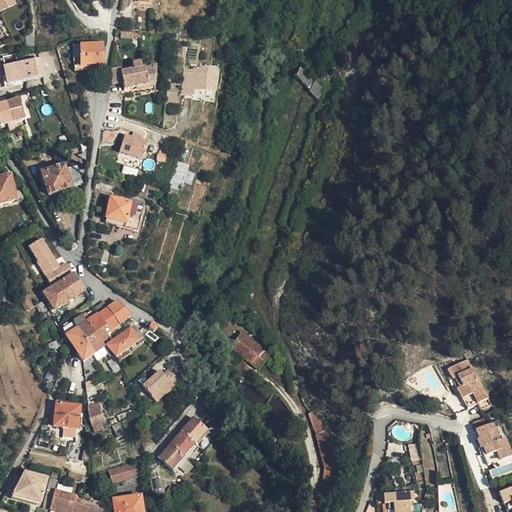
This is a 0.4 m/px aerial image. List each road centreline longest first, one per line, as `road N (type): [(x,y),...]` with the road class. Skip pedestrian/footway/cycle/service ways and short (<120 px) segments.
road 1 (residential): [(77,264),(115,19)]
road 2 (residential): [(361,511),(381,418),(392,412),(440,420),(466,434),(485,484)]
road 3 (residential): [(0,495),(66,369),(76,372),(77,387)]
road 4 (residential): [(0,144),(77,264)]
